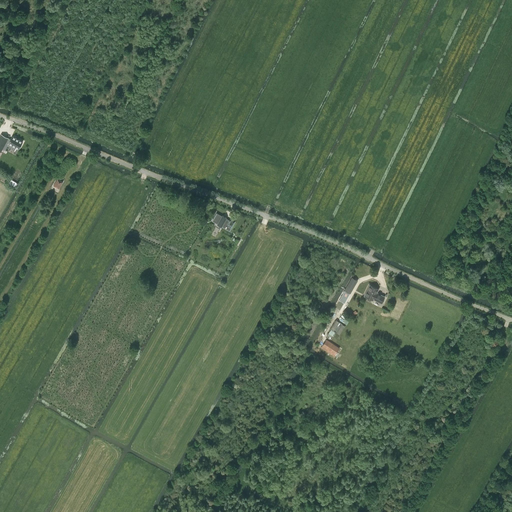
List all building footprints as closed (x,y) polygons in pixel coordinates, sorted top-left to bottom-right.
[(6,142),(8,143),(10,139),(8,138),(1,134),(0,136),(0,152),(0,153),(6,142)] [(12,136),(10,139),(8,143),(19,149),(23,142),(22,142),(12,136)] [(11,179),(8,184),(15,188),(18,184),(11,179)] [(57,179),(53,186),(59,189),(63,182),(57,179)] [(216,214),(212,222),(216,224),(217,222),(218,222),(218,223),(217,226),(221,228),(223,225),(227,227),(225,229),(229,231),(232,227),(228,225),(229,222),(226,220),(226,219),(222,216),(221,217),(216,214)] [(350,293),(358,280),(352,277),(344,290),(350,293)] [(377,293),(379,289),(370,285),(364,296),(373,301),(374,300),(382,304),(385,297),(377,293)] [(337,321),(331,329),(340,335),(345,326),(337,321)] [(322,346),(335,355),(339,349),(326,340),(322,346)]
